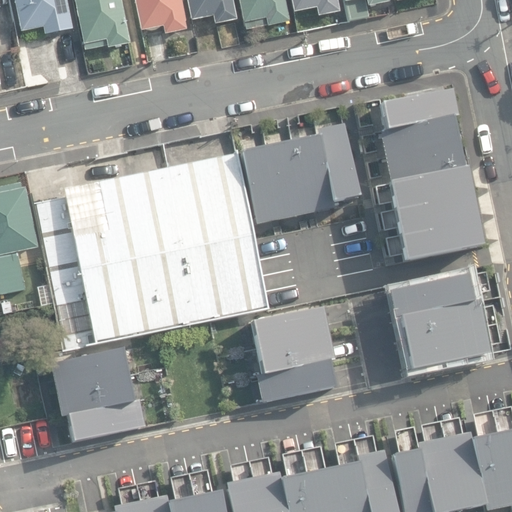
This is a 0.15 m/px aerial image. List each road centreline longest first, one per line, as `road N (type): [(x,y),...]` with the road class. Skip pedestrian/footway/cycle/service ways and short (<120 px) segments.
road 1 (residential): [(511,387),(22,493)]
road 2 (residential): [(0,133),(477,29)]
road 3 (residential): [(477,29),(489,50),(511,163)]
